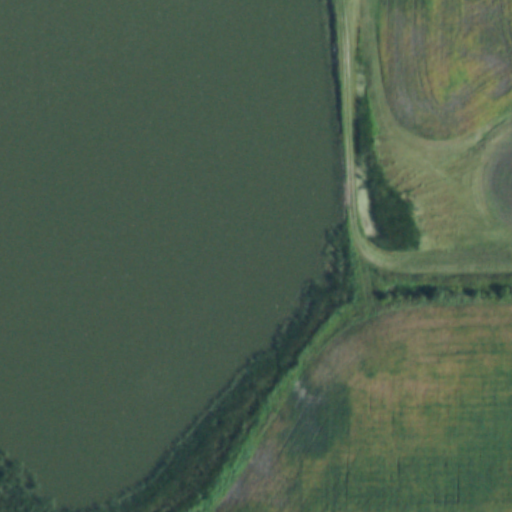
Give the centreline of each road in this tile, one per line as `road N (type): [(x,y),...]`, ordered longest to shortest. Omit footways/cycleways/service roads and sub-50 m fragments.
road 1 (track): [(0,454),(92,450),(196,407),(374,255),(396,271),(511,272)]
road 2 (track): [(374,255),(360,241),(354,214),(344,0)]
